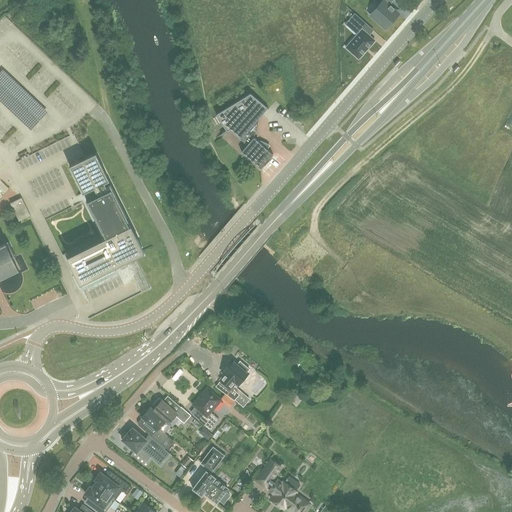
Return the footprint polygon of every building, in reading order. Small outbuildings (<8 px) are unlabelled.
[(383,0),(370,15),(385,29),(398,14),(383,0)] [(365,23),(356,15),(351,20),(360,28),(365,23)] [(346,46),(346,47),(346,48),(347,48),(358,58),(358,59),(359,58),(365,52),(370,47),(369,47),(374,42),(375,41),(374,40),(363,30),(362,29),(361,30),(347,47),(346,46)] [(1,69),(0,69),(0,100),(30,129),(47,111),(1,69)] [(268,108),(250,93),(216,114),(226,131),(229,129),(241,140),(241,139),(247,145),(241,151),(261,168),(273,154),(265,147),(268,144),(269,144),(260,140),(260,141),(261,141),(260,142),(253,137),(246,132),(267,108),(268,109),(268,108)] [(88,189),(91,196),(86,198),(106,237),(68,255),(76,271),(72,273),(79,286),(115,268),(114,265),(115,264),(114,264),(118,262),(121,268),(128,265),(125,258),(129,257),(131,261),(145,254),(136,235),(138,235),(113,185),(108,187),(105,181),(110,178),(96,151),(70,164),(83,191),(88,189)] [(20,219),(32,214),(23,196),(12,202),(20,219)] [(0,276),(20,266),(8,241),(0,245),(0,276)] [(238,385),(248,373),(232,359),(222,371),(225,374),(220,380),(229,388),(235,382),(238,385)] [(209,428),(218,418),(210,410),(220,398),(207,387),(193,403),(204,412),(198,419),(209,428)] [(238,395),(234,399),(242,406),(248,398),(241,392),(239,394),(238,395)] [(176,412),(162,399),(160,398),(158,398),(154,403),(155,405),(156,406),(153,409),(165,420),(168,423),(175,415),(184,423),(191,414),(181,406),(176,412)] [(165,420),(153,409),(150,406),(147,410),(145,409),(144,409),(140,414),(140,416),(141,417),(156,429),(151,435),(161,443),(165,447),(168,449),(174,442),(167,436),(168,435),(159,427),(165,420)] [(124,432),(121,435),(121,437),(123,438),(122,439),(135,450),(136,451),(140,446),(151,456),(160,463),(169,453),(164,448),(165,447),(161,443),(151,435),(147,440),(132,427),(128,433),(126,432),(124,432)] [(214,479),(215,478),(210,474),(224,456),(213,447),(201,463),(208,469),(207,471),(206,471),(192,489),(201,495),(202,495),(203,493),(216,503),(219,500),(223,504),(230,495),(225,492),(228,489),(214,479)] [(262,472),(256,480),(266,487),(269,483),(271,480),(280,467),(271,460),(262,472)] [(177,470),(182,474),(185,469),(181,466),(177,470)] [(94,484),(115,499),(122,489),(127,493),(131,487),(116,475),(111,481),(100,472),(95,479),(97,481),(94,484)] [(271,480),(269,483),(273,486),(269,490),(274,494),(272,497),(271,499),(277,503),(283,508),(285,506),(287,507),(287,509),(291,511),(292,511),(293,511),(305,511),(311,505),(304,500),(295,493),(296,491),(295,491),(300,484),(289,476),(287,479),(286,478),(285,480),(284,482),(283,482),(282,484),(277,480),(275,483),(271,480)] [(105,511),(115,499),(94,484),(92,488),(90,487),(85,493),(96,502),(92,507),(98,511),(105,511)] [(137,488),(131,495),(137,499),(142,492),(137,488)] [(116,499),(113,506),(118,509),(122,502),(116,499)] [(136,511),(155,511),(143,503),(136,511)]
